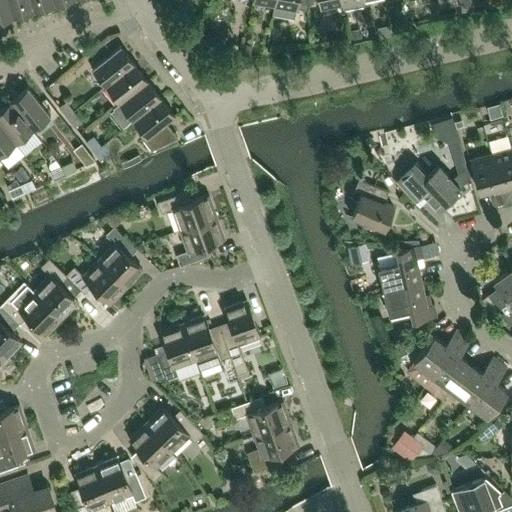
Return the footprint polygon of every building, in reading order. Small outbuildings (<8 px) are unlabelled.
[(0,0),(0,20),(13,16),(8,0),(0,0)] [(34,10),(30,0),(8,0),(13,16),(34,10)] [(55,3),(53,0),(30,0),(34,10),(55,3)] [(297,2),(297,0),(274,0),(274,2),(272,14),(294,18),(295,8),(296,8),(297,2)] [(342,0),(341,0),(297,0),(297,2),(296,8),(307,10),(308,4),(319,2),(320,5),(342,0)] [(364,4),(363,0),(341,0),(342,0),(343,8),(364,4)] [(360,27),(350,29),(351,39),(362,37),(360,27)] [(244,44),(242,53),(250,54),(252,45),(244,44)] [(106,85),(134,63),(120,46),(92,68),(106,85)] [(119,103),(147,81),(134,63),(106,85),(119,103)] [(133,120),(161,98),(147,81),(119,103),(133,120)] [(50,115),(28,87),(11,101),(33,129),(50,115)] [(177,137),(166,122),(175,115),(161,98),(133,120),(145,135),(141,138),(151,150),(177,137)] [(33,129),(11,101),(0,109),(0,122),(16,143),(33,129)] [(59,106),(67,116),(74,111),(66,101),(59,106)] [(82,121),(74,111),(67,116),(75,126),(82,121)] [(462,120),(455,121),(456,128),(463,126),(462,120)] [(0,155),(16,143),(0,122),(0,155)] [(86,141),(94,151),(101,145),(93,135),(86,141)] [(109,155),(101,145),(94,151),(102,161),(109,155)] [(454,166),(464,163),(460,146),(449,149),(454,166)] [(511,182),(511,148),(491,153),(500,186),(502,191),(510,189),(509,183),(511,182)] [(500,186),(491,153),(469,159),(478,192),(500,186)] [(139,154),(121,161),(123,166),(141,159),(139,154)] [(73,160),(61,166),(65,174),(77,169),(73,160)] [(460,189),(438,165),(428,175),(416,162),(395,181),(415,202),(424,193),(438,209),(460,189)] [(21,166),(13,171),(20,182),(28,176),(21,166)] [(53,179),(65,174),(61,166),(50,171),(53,179)] [(32,179),(20,184),(24,192),(35,187),(32,179)] [(393,206),(384,202),(388,191),(359,179),(354,191),(361,194),(352,216),(384,229),(393,206)] [(12,197),(24,192),(20,184),(9,189),(12,197)] [(511,195),(510,189),(502,191),(505,203),(511,200),(511,195)] [(496,205),(505,203),(502,191),(493,194),(496,205)] [(225,238),(209,194),(185,202),(182,192),(157,201),(161,212),(172,208),(187,250),(176,254),(180,266),(205,257),(201,246),(225,238)] [(143,270),(125,252),(133,244),(114,226),(105,234),(114,243),(98,259),(126,286),(143,270)] [(370,259),(366,243),(348,247),(352,263),(370,259)] [(422,281),(417,259),(424,257),(421,244),(396,250),(399,261),(377,266),(383,290),(422,281)] [(78,301),(60,284),(67,276),(66,274),(49,257),(41,266),(49,275),(34,290),(62,318),(78,301)] [(126,286),(98,259),(83,274),(74,266),(66,274),(67,276),(85,293),(92,285),(110,303),(126,286)] [(511,268),(494,282),(498,287),(487,294),(508,324),(511,321),(511,268)] [(427,304),(422,281),(383,290),(388,314),(410,309),(412,321),(437,316),(434,303),(427,304)] [(62,318),(34,290),(18,306),(9,298),(1,306),(11,316),(20,325),(27,317),(45,335),(62,318)] [(239,344),(260,336),(247,299),(224,307),(231,327),(221,330),(231,356),(237,374),(248,370),(239,344)] [(22,341),(4,324),(11,316),(1,306),(0,304),(0,352),(5,358),(22,341)] [(220,362),(219,360),(231,356),(221,330),(211,334),(204,314),(182,322),(196,359),(195,360),(198,369),(220,362)] [(196,359),(182,322),(160,330),(167,350),(144,358),(152,380),(166,379),(178,375),(175,367),(195,360),(196,359)] [(424,386),(463,334),(456,329),(445,344),(433,335),(405,372),(424,386)] [(442,400),(450,390),(470,363),(459,354),(470,339),(463,334),(424,386),(442,400)] [(468,403),(500,362),(493,356),(481,371),(470,363),(450,390),(468,403)] [(487,418),(507,391),(495,382),(507,367),(500,362),(468,403),(487,418)] [(291,422),(283,400),(259,408),(256,398),(231,407),(235,418),(246,414),(254,435),(291,422)] [(0,435),(27,426),(20,404),(0,411),(0,410),(0,435)] [(195,442),(203,434),(184,414),(177,421),(162,406),(146,422),(173,451),(189,436),(195,442)] [(157,466),(173,451),(146,422),(129,438),(143,453),(135,461),(154,481),(163,473),(157,466)] [(275,452),(299,444),(291,422),(254,435),(258,448),(247,452),(254,471),(279,462),(275,452)] [(473,437),(481,447),(498,434),(490,424),(473,437)] [(15,455),(35,448),(27,426),(0,435),(0,471),(19,465),(15,455)] [(403,429),(391,445),(406,455),(413,456),(422,443),(403,429)] [(442,437),(431,452),(434,454),(447,450),(452,444),(442,437)] [(146,496),(135,471),(125,475),(118,456),(96,465),(111,501),(131,493),(135,501),(146,496)] [(436,459),(425,463),(428,471),(434,473),(441,471),(436,459)] [(91,511),(90,510),(111,501),(96,465),(74,474),(82,493),(72,497),(78,511),(91,511)] [(56,511),(47,485),(28,492),(22,477),(0,484),(0,509),(12,505),(14,511),(56,511)] [(499,494),(499,492),(485,477),(451,490),(459,511),(496,511),(494,507),(501,504),(498,495),(499,494)] [(445,511),(440,496),(436,484),(412,493),(416,504),(393,511),(445,511)]
